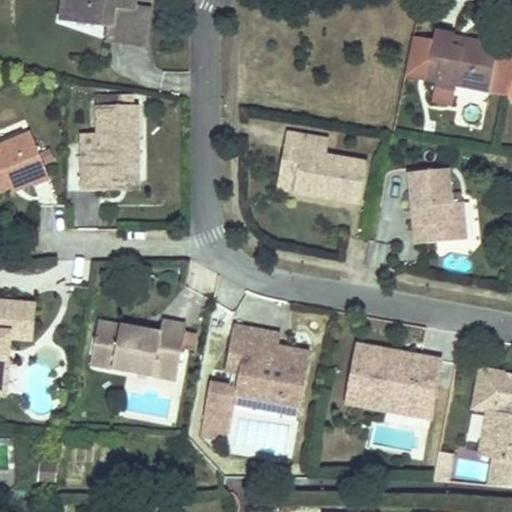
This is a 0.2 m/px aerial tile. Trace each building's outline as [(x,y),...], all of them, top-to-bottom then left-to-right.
[(64,0),(62,15),(75,17),(77,3),(85,0),(64,0)] [(136,9),(136,0),(85,0),(77,3),(75,17),(116,22),(114,39),(148,44),(152,11),(136,9)] [(453,34),(433,30),(431,40),(427,60),(444,63),(440,82),(437,100),(457,104),(461,85),(508,94),(511,77),(511,65),(495,62),(496,54),(498,45),(461,39),(459,47),(451,46),(452,37),(453,34)] [(440,82),(444,63),(427,60),(431,40),(411,36),(403,75),(440,82)] [(459,47),(461,39),(452,37),(451,46),(459,47)] [(511,65),(511,56),(496,54),(495,62),(511,65)] [(141,107),(95,107),(95,149),(80,149),(80,192),(99,192),(100,175),(141,175),(141,153),(137,153),(137,136),(142,137),(141,107)] [(0,144),(31,132),(26,119),(0,129),(0,144)] [(52,183),(31,132),(0,144),(0,194),(12,189),(33,180),(36,189),(52,183)] [(331,159),(334,141),(292,133),(289,151),(306,154),(298,195),(322,200),(324,193),(336,195),(335,202),(363,208),(371,166),(331,159)] [(298,195),(306,154),(289,151),(281,192),(298,195)] [(452,197),(450,167),(411,169),(413,199),(423,198),(423,213),(413,214),(415,241),(455,238),(454,219),(465,218),(463,196),(452,197)] [(141,175),(100,175),(99,192),(141,192),(141,175)] [(15,198),(36,189),(33,180),(12,189),(15,198)] [(324,193),(322,200),(335,202),(336,195),(324,193)] [(423,213),(423,198),(413,199),(413,214),(423,213)] [(466,238),(465,218),(454,219),(455,238),(466,238)] [(37,304),(0,300),(0,357),(0,356),(4,357),(5,349),(10,349),(11,337),(33,339),(37,304)] [(186,327),(162,323),(160,333),(132,328),(131,332),(121,330),(122,326),(98,321),(90,362),(152,374),(154,361),(179,366),(186,327)] [(281,337),(238,327),(229,372),(235,373),(233,386),(214,382),(204,434),(226,439),(228,430),(233,431),(238,403),(241,389),(262,393),(260,407),(284,412),(286,407),(304,411),(315,355),(295,351),(293,360),(277,357),(279,348),(281,337)] [(295,351),(279,348),(277,357),(293,360),(295,351)] [(0,394),(5,395),(10,349),(5,349),(4,357),(0,356),(0,357),(0,394)] [(395,356),(361,349),(349,406),(385,413),(387,405),(410,410),(409,418),(431,422),(442,365),(422,361),(420,371),(394,366),(395,356)] [(422,361),(395,356),(394,366),(420,371),(422,361)] [(179,366),(154,361),(152,374),(176,379),(179,366)] [(511,373),(480,367),(472,407),(487,410),(480,442),(491,459),(487,479),(511,484),(511,373)] [(262,393),(241,389),(238,403),(260,407),(262,393)] [(410,410),(387,405),(385,413),(409,418),(410,410)] [(480,441),(482,410),(470,409),(467,440),(480,441)] [(491,459),(480,442),(476,456),(491,459)] [(453,455),(440,453),(435,480),(449,482),(453,455)] [(58,465),(39,463),(37,481),(56,482),(58,465)]
